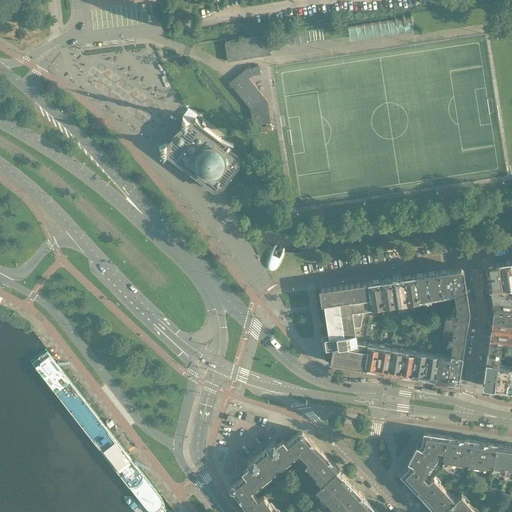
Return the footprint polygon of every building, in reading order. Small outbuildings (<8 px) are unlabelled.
[(411,15),(347,25),(349,36),(413,26),(411,15)] [(268,34),(224,41),(227,61),(271,54),(268,34)] [(252,124),(270,122),(267,100),(264,96),(248,77),(252,75),(260,73),(259,66),(247,67),(229,82),(250,108),(252,124)] [(237,156),(229,150),(232,144),(233,144),(233,143),(221,139),(200,123),(195,117),(196,118),(191,122),(189,120),(189,119),(182,115),(181,123),(179,124),(176,126),(174,128),(172,130),(170,132),(169,135),(168,137),(167,140),(166,143),(159,146),(165,151),(214,187),(221,184),(227,176),(228,176),(229,176),(230,176),(230,175),(231,175),(231,174),(231,173),(230,173),(230,172),(236,164),(237,156)] [(276,271),(281,261),(275,257),(269,254),(263,264),(263,265),(263,266),(263,267),(263,268),(263,269),(264,270),(264,271),(265,271),(265,272),(266,272),(267,273),(268,273),(269,273),(269,274),(270,274),(271,274),(271,273),(272,273),(273,273),(274,273),(274,272),(275,272),(275,271),(276,271)] [(511,264),(511,259),(499,261),(503,287),(511,285),(511,264)] [(499,261),(489,263),(486,266),(490,288),(500,287),(503,287),(499,261)] [(460,267),(451,268),(454,291),(466,290),(463,269),(460,267)] [(451,268),(439,270),(443,295),(454,294),(455,294),(454,291),(451,268)] [(439,270),(427,272),(431,297),(443,295),(439,270)] [(427,272),(415,274),(419,299),(431,297),(427,272)] [(415,274),(403,276),(407,301),(419,300),(419,299),(415,274)] [(403,276),(391,277),(395,303),(407,301),(403,276)] [(391,277),(380,279),(383,305),(395,303),(391,277)] [(383,305),(380,279),(368,281),(370,296),(372,307),(383,305)] [(372,307),(370,296),(368,281),(319,288),(321,303),(324,303),(329,335),(321,336),(325,360),(364,367),(367,343),(357,341),(356,332),(355,332),(355,327),(361,326),(363,308),(372,307)] [(500,287),(490,288),(492,300),(510,303),(511,297),(507,295),(504,294),(503,291),(500,289),(500,287)] [(468,303),(466,290),(454,291),(455,294),(454,294),(456,305),(468,303)] [(511,303),(510,303),(492,300),(493,310),(493,311),(511,313),(511,303)] [(468,303),(456,305),(456,306),(456,312),(451,311),(450,315),(468,318),(469,309),(468,303)] [(511,313),(493,311),(492,320),(511,323),(511,313)] [(468,318),(450,315),(446,315),(444,325),(466,329),(468,318)] [(511,323),(492,320),(490,330),(511,333),(511,323)] [(466,329),(444,325),(444,330),(445,330),(444,336),(449,337),(464,340),(466,329)] [(511,333),(490,330),(489,340),(501,341),(511,343),(511,333)] [(464,340),(449,337),(449,342),(450,343),(450,348),(452,348),(451,353),(462,354),(464,340)] [(387,371),(391,346),(392,340),(384,343),(384,345),(379,344),(375,369),(387,371)] [(400,367),(403,348),(404,342),(392,340),(391,346),(387,371),(399,373),(400,367)] [(501,341),(489,340),(486,358),(497,360),(498,360),(501,341)] [(379,344),(368,343),(367,343),(364,367),(375,369),(379,344)] [(415,350),(403,348),(400,367),(399,373),(411,375),(415,350)] [(427,352),(415,350),(411,375),(423,377),(427,352)] [(435,378),(438,354),(427,352),(423,377),(435,378)] [(462,354),(451,353),(451,354),(447,380),(455,381),(459,379),(462,354)] [(447,355),(438,354),(435,378),(447,380),(451,354),(447,354),(447,355)] [(497,360),(486,358),(482,383),(485,386),(492,387),(497,360)] [(498,360),(497,360),(492,387),(505,389),(509,365),(500,363),(501,361),(498,360)] [(419,441),(412,453),(430,463),(436,451),(436,449),(443,450),(446,435),(424,431),(422,440),(421,442),(419,441)] [(321,450),(302,432),(298,432),(285,442),(294,454),(296,456),(300,452),(309,462),(321,450)] [(470,439),(446,435),(443,450),(442,457),(443,459),(450,460),(450,458),(458,459),(458,461),(467,462),(470,439)] [(282,464),(294,454),(285,442),(283,439),(276,444),(274,441),(260,452),(275,471),(276,470),(276,469),(282,464)] [(497,443),(470,439),(467,462),(476,463),(477,461),(485,463),(485,464),(493,466),(497,443)] [(508,444),(497,443),(493,466),(493,469),(505,471),(508,444)] [(339,467),(321,450),(309,462),(306,465),(317,477),(316,479),(322,484),(337,469),(336,469),(339,467)] [(275,471),(260,452),(247,462),(249,465),(243,471),(245,474),(254,485),(266,476),(274,470),(274,471),(275,471)] [(401,473),(416,490),(427,481),(422,475),(423,474),(430,463),(412,453),(406,464),(409,465),(408,467),(401,473)] [(353,487),(337,469),(322,484),(316,489),(333,507),(353,487)] [(260,500),(252,490),(256,487),(254,485),(245,474),(232,484),(232,488),(248,510),(260,500)] [(431,477),(427,481),(416,490),(425,499),(436,511),(439,511),(440,511),(453,500),(433,478),(431,477)] [(360,511),(370,503),(353,487),(333,507),(337,511),(360,511)] [(494,500),(497,492),(491,488),(487,496),(494,500)] [(474,511),(460,494),(453,500),(440,511),(474,511)] [(265,497),(260,500),(248,510),(250,511),(280,511),(277,508),(275,509),(265,497)] [(378,511),(370,503),(360,511),(378,511)]
